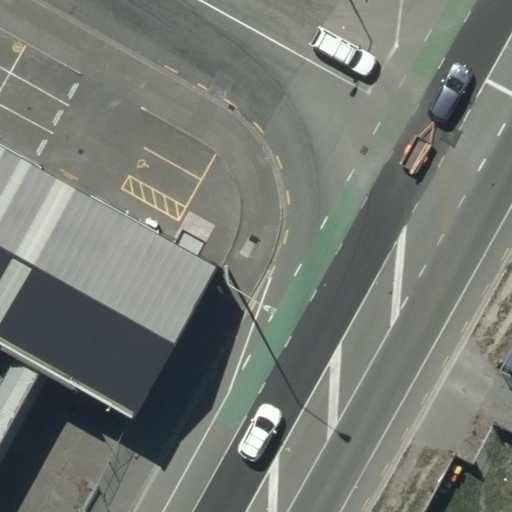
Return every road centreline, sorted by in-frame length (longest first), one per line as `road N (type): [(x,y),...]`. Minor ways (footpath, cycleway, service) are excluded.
road 1 (trunk): [(247,511),(450,140)]
road 2 (tertiary): [(450,140),(198,0)]
road 3 (trunk): [(450,140),(511,31)]
